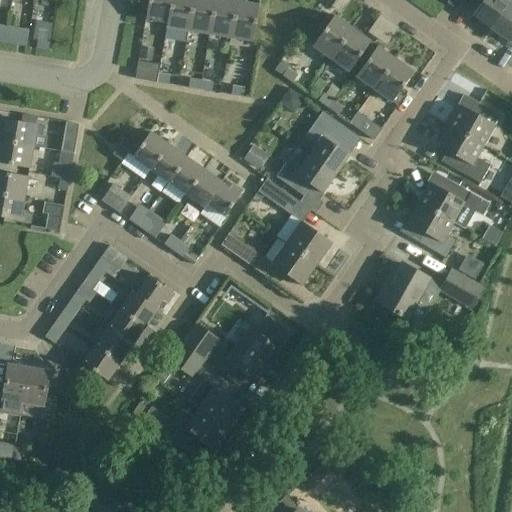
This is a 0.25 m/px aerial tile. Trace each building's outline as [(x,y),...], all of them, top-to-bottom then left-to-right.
[(148,0),(144,21),(165,24),(166,25),(170,0),(148,0)] [(186,33),(191,0),(170,0),(166,25),(165,24),(164,29),(186,33)] [(191,0),(186,33),(208,36),(213,0),(191,0)] [(224,0),(213,0),(208,36),(229,40),(236,2),(224,0)] [(483,0),(472,16),(491,30),(510,2),(511,0),(483,0)] [(511,0),(510,2),(491,30),(510,43),(511,39),(511,0)] [(236,2),(229,40),(251,43),(258,6),(236,2)] [(376,14),(366,32),(386,44),(397,25),(376,14)] [(329,59),(351,29),(333,16),(312,47),(329,59)] [(28,30),(6,27),(3,44),(25,48),(28,30)] [(351,29),(329,59),(348,72),(369,42),(351,29)] [(51,33),(34,30),(32,40),(37,41),(35,49),(47,51),(51,33)] [(141,46),(139,59),(152,61),(153,48),(141,46)] [(372,89),(394,59),(376,47),(355,77),(372,89)] [(394,59),(372,89),(391,103),(412,73),(394,59)] [(155,83),(158,66),(138,62),(134,80),(155,83)] [(158,66),(155,83),(168,85),(169,75),(157,73),(159,66),(158,66)] [(297,76),(287,69),(282,77),(291,83),(297,76)] [(199,91),(200,82),(189,80),(187,89),(199,91)] [(200,82),(199,91),(211,93),(212,84),(200,82)] [(244,89),(232,87),(230,96),(242,98),(244,89)] [(328,109),(333,102),(323,95),(318,102),(337,116),(337,115),(328,109)] [(328,109),(337,115),(342,108),(333,102),(328,109)] [(459,107),(448,126),(454,129),(483,145),(494,126),(493,126),(499,115),(478,104),(472,115),(459,107)] [(309,155),(335,174),(348,155),(331,144),(343,127),(321,112),(305,137),(316,145),(309,155)] [(381,130),(357,112),(349,123),(373,141),(381,130)] [(0,119),(0,141),(32,147),(35,134),(41,136),(43,127),(0,119)] [(65,123),(60,152),(73,155),(78,125),(65,123)] [(476,157),(483,145),(448,126),(436,145),(450,153),(444,163),(479,184),(489,165),(476,157)] [(149,133),(125,167),(143,179),(150,170),(167,146),(149,133)] [(32,147),(0,141),(0,164),(29,169),(32,147)] [(268,156),(252,145),(243,160),(258,170),(268,156)] [(122,162),(128,153),(119,146),(112,156),(122,162)] [(150,170),(167,183),(184,158),(167,146),(150,170)] [(335,174),(309,155),(302,165),(290,157),(275,177),(302,196),(305,192),(316,200),(335,174)] [(167,183),(185,195),(202,170),(184,158),(167,183)] [(56,165),(54,177),(60,178),(60,179),(68,181),(70,169),(70,168),(56,165)] [(202,170),(185,195),(204,209),(207,205),(206,204),(220,183),(202,170)] [(0,195),(23,199),(27,178),(0,172),(0,195)] [(511,201),(511,177),(501,197),(511,203),(511,201)] [(58,191),(66,192),(68,181),(60,179),(58,191)] [(222,179),(220,183),(206,204),(207,205),(224,217),(241,192),(222,179)] [(293,199),(266,180),(257,192),(263,196),(285,212),(293,199)] [(428,184),(417,203),(453,223),(464,229),(474,211),(481,215),(488,203),(470,193),(465,190),(448,181),(442,191),(428,184)] [(113,184),(101,202),(119,214),(131,197),(113,184)] [(257,192),(252,200),(257,204),(263,196),(257,192)] [(23,199),(0,195),(0,217),(20,221),(23,199)] [(62,217),(63,206),(44,203),(42,213),(62,217)] [(453,223),(417,203),(406,222),(420,230),(414,241),(445,259),(456,241),(446,235),(453,223)] [(135,210),(127,220),(136,227),(143,216),(135,210)] [(143,216),(136,227),(137,227),(146,233),(154,239),(161,230),(162,228),(152,222),(143,216)] [(291,216),(276,237),(286,244),(315,265),(330,243),(314,232),(291,216)] [(247,249),(228,235),(220,246),(240,260),(247,249)] [(173,253),(180,243),(170,236),(163,246),(173,253)] [(180,243),(173,253),(181,258),(192,266),(197,258),(186,251),(188,249),(180,243)] [(282,249),(270,266),(300,286),(315,265),(286,244),(282,249)] [(108,246),(95,265),(114,278),(127,259),(108,246)] [(479,273),(461,263),(457,270),(474,280),(479,273)] [(428,279),(401,264),(389,284),(386,283),(375,302),(405,319),(428,279)] [(114,278),(95,265),(82,283),(111,303),(117,294),(98,281),(104,272),(113,278),(114,278)] [(482,288),(449,270),(439,290),(471,308),(482,288)] [(156,310),(156,311),(160,313),(173,294),(148,277),(136,294),(135,295),(156,310)] [(133,291),(119,311),(143,329),(156,311),(156,310),(135,295),(136,294),(133,291)] [(75,293),(69,302),(78,309),(85,299),(75,293)] [(66,326),(78,309),(69,302),(56,320),(66,326)] [(143,329),(119,311),(106,329),(131,346),(143,329)] [(238,345),(227,362),(244,374),(261,385),(282,355),(278,352),(278,351),(293,330),(267,311),(251,333),(248,331),(238,345)] [(53,344),(66,326),(56,320),(44,337),(53,344)] [(194,325),(180,345),(203,361),(217,341),(194,325)] [(131,346),(106,329),(94,346),(119,364),(131,346)] [(190,378),(203,361),(180,345),(168,362),(190,378)] [(106,381),(119,364),(94,346),(82,364),(106,381)] [(0,412),(19,416),(21,403),(28,369),(7,365),(3,389),(0,388),(0,412)] [(48,372),(28,369),(21,403),(19,416),(52,422),(56,398),(44,396),(48,372)] [(188,401),(199,409),(215,420),(228,430),(243,409),(203,380),(188,401)] [(213,452),(228,430),(215,420),(199,409),(192,418),(181,409),(172,422),(151,407),(141,420),(175,444),(184,431),(213,452)] [(30,448),(28,462),(44,465),(46,451),(30,448)] [(365,508),(376,498),(364,484),(353,494),(365,508)]
